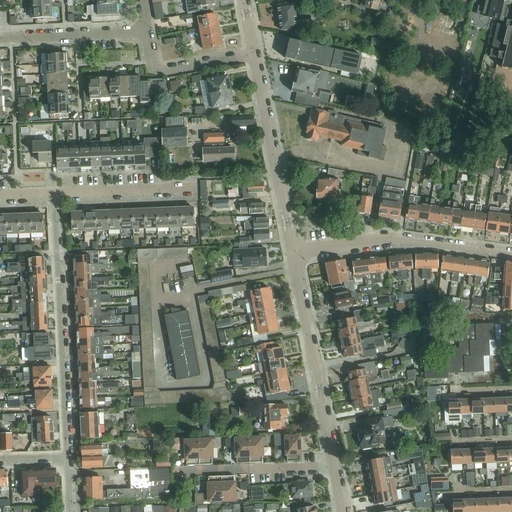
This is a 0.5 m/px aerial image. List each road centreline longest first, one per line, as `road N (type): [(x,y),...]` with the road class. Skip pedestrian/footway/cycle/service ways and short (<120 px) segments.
road 1 (residential): [(66,458),(54,195)]
road 2 (residential): [(511,256),(399,239),(294,252)]
road 3 (residential): [(334,467),(294,252)]
road 4 (residential): [(294,252),(256,54)]
road 5 (residential): [(178,472),(334,467)]
road 6 (residential): [(0,39),(146,32)]
road 7 (residential): [(256,54),(158,73),(146,32)]
road 8 (residential): [(54,195),(193,187)]
